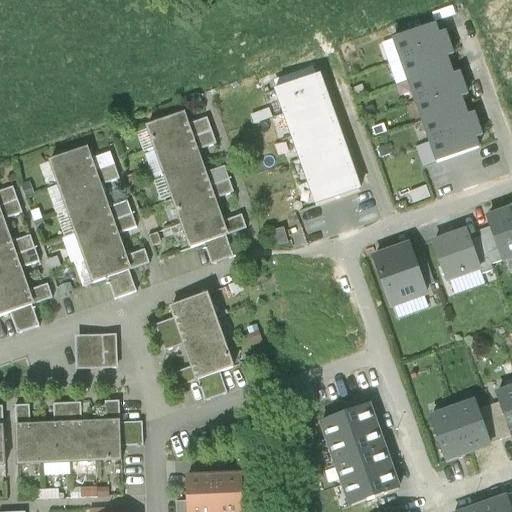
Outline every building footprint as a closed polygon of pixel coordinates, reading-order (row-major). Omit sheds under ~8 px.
[(400,62),(449,45),(445,34),(438,36),(435,26),(393,41),(400,62)] [(400,62),(407,82),(449,67),(446,58),(453,56),(449,45),(400,62)] [(415,103),(463,85),(459,74),(453,77),(449,67),(407,82),(415,103)] [(318,76),(274,92),(283,116),(326,100),(318,76)] [(415,103),(422,123),(464,108),(461,99),(467,96),(463,85),(415,103)] [(326,100),(283,116),(291,138),(334,123),(326,100)] [(429,143),(478,126),(474,115),(467,117),(464,108),(422,123),(429,143)] [(147,128),(156,152),(212,133),(207,119),(186,127),(182,115),(147,128)] [(334,123),(291,138),(299,161),(343,146),(334,123)] [(429,143),(436,165),(479,150),(475,140),(482,137),(478,126),(429,143)] [(156,152),(165,177),(200,164),(196,153),(217,146),(212,133),(156,152)] [(343,146),(299,161),(307,184),(351,168),(343,146)] [(50,162),(59,187),(115,167),(110,154),(89,161),(85,150),(50,162)] [(165,177),(173,201),(229,181),(224,168),(204,176),(200,164),(165,177)] [(59,187),(67,211),(103,199),(99,188),(119,180),(115,167),(59,187)] [(351,168),(307,184),(316,208),(319,206),(359,192),(351,168)] [(173,201),(182,225),(217,213),(213,202),(234,194),(229,181),(173,201)] [(0,207),(18,202),(13,189),(0,193),(0,207)] [(67,211),(76,236),(132,216),(127,203),(107,210),(103,199),(67,211)] [(0,207),(0,235),(6,233),(2,222),(22,215),(18,202),(0,207)] [(511,259),(511,219),(509,211),(487,219),(491,228),(503,262),(503,263),(511,259)] [(221,224),(217,213),(182,225),(191,250),(204,245),(226,238),(247,231),(242,217),(221,224)] [(76,236),(85,260),(120,247),(116,236),(137,229),(132,216),(76,236)] [(503,262),(491,228),(479,232),(491,266),(503,262)] [(467,231),(432,243),(445,282),(480,270),(467,231)] [(0,235),(0,262),(35,250),(30,237),(10,244),(6,233),(0,235)] [(226,238),(204,245),(211,267),(233,259),(226,238)] [(409,244),(370,258),(389,311),(427,297),(409,244)] [(124,259),(120,247),(85,260),(94,285),(107,280),(129,272),(149,265),(145,251),(124,259)] [(0,262),(0,290),(23,282),(19,271),(40,263),(35,250),(0,262)] [(129,272),(107,280),(114,301),(136,293),(129,272)] [(27,293),(23,282),(0,290),(0,318),(10,315),(32,307),(52,300),(48,286),(27,293)] [(215,320),(207,295),(172,308),(176,320),(155,327),(160,340),(215,320)] [(32,307),(10,315),(17,336),(39,328),(32,307)] [(224,344),(215,320),(160,340),(164,353),(185,346),(189,357),(224,344)] [(116,338),(76,339),(77,371),(117,369),(116,338)] [(233,369),(224,344),(189,357),(193,368),(172,375),(177,389),(198,382),(220,374),(233,369)] [(220,374),(198,382),(205,403),(227,395),(220,374)] [(511,389),(497,395),(500,404),(511,438),(511,437),(511,389)] [(106,425),(94,426),(95,463),(122,462),(121,448),(120,425),(119,403),(105,403),(106,425)] [(474,403),(452,411),(468,455),(490,447),(489,446),(477,412),(474,403)] [(70,464),(95,463),(94,426),(82,426),(81,404),(67,405),(70,464)] [(501,442),(511,438),(500,404),(489,408),(501,442)] [(44,465),(70,464),(67,405),(53,406),(54,428),(42,428),(44,465)] [(368,406),(321,423),(329,445),(376,428),(368,406)] [(17,467),(44,465),(42,428),(30,429),(29,407),(15,407),(17,467)] [(489,446),(501,442),(489,408),(477,412),(489,446)] [(452,411),(431,419),(447,462),(468,455),(452,411)] [(142,424),(120,425),(121,448),(143,447),(142,424)] [(376,428),(329,445),(336,466),(383,449),(376,428)] [(383,449),(336,466),(344,486),(390,469),(383,449)] [(390,469),(344,486),(351,508),(398,491),(390,469)] [(242,511),(241,477),(214,478),(215,511),(242,511)] [(188,511),(215,511),(214,478),(187,479),(188,503),(188,511)] [(96,490),(81,490),(82,499),(96,498),(96,490)] [(108,490),(96,490),(96,498),(108,498),(108,490)] [(59,492),(34,493),(34,502),(59,501),(59,492)] [(506,499),(479,508),(480,511),(510,511),(509,508),(506,499)] [(188,511),(188,503),(176,504),(176,511),(188,511)]
